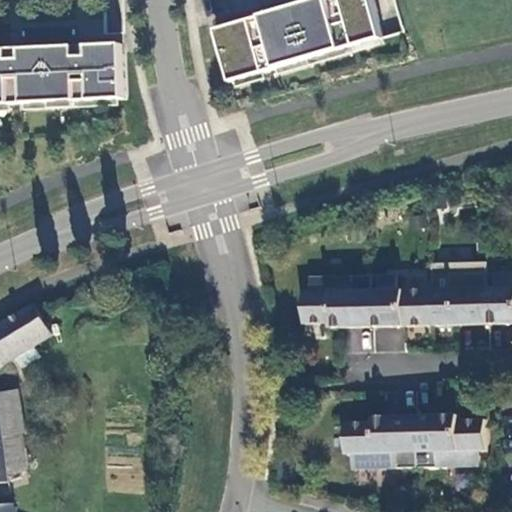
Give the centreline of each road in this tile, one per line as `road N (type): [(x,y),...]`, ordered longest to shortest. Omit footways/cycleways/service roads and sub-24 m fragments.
road 1 (tertiary): [(203,185),(511,101)]
road 2 (residential): [(203,185),(248,433),(243,498)]
road 3 (tertiary): [(0,259),(203,185)]
road 4 (residential): [(203,185),(157,0)]
road 5 (residential): [(368,370),(511,366)]
